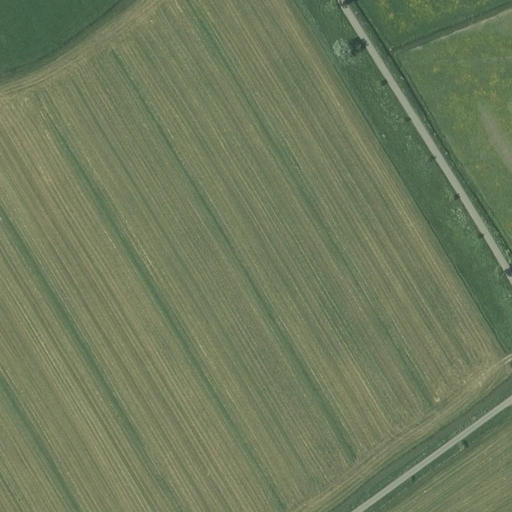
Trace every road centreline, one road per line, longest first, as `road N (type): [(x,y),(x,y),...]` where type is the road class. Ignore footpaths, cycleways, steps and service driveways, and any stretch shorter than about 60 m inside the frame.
road 1 (unclassified): [(511,280),(340,0)]
road 2 (unclassified): [(350,511),(511,399)]
